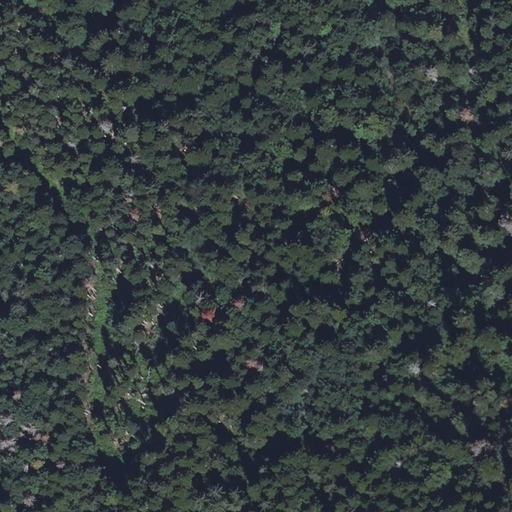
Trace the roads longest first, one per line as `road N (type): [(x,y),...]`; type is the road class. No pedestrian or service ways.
road 1 (track): [(0,149),(66,218),(82,251),(75,336),(94,454),(113,470),(138,472),(156,444),(198,268),(83,65)]
road 2 (track): [(19,0),(83,65),(215,107),(449,267),(467,276),(511,266)]
